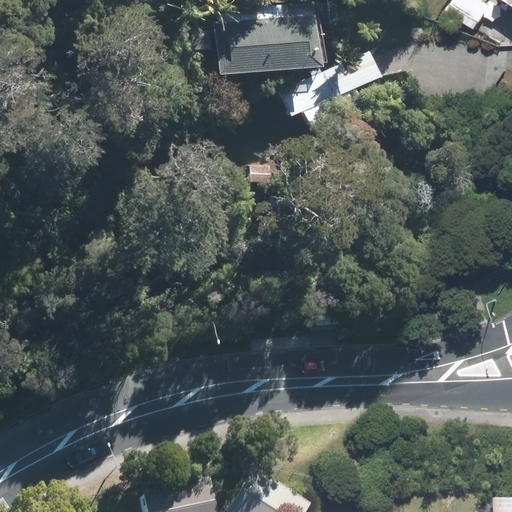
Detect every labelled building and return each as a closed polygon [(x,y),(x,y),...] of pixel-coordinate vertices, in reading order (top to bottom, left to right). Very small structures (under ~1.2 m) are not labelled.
[(501,6),(490,0),(453,0),(445,14),(484,36),(501,6)] [(320,8),(212,13),(214,69),(323,63),(320,8)] [(276,89),(290,119),(303,112),(312,131),(336,120),(328,102),(384,77),(371,47),(276,89)] [(341,315),(314,317),(315,327),(342,326),(341,315)] [(297,511),(249,479),(226,511),(297,511)] [(511,511),(511,492),(499,493),(498,511),(511,511)] [(133,508),(134,511),(202,511),(200,496),(133,508)]
